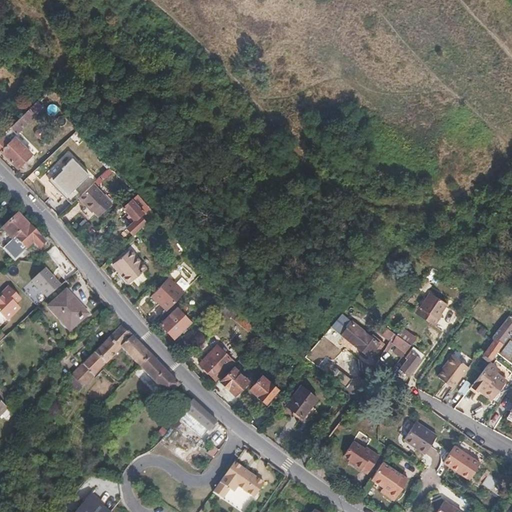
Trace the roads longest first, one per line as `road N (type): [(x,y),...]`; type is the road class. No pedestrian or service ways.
road 1 (tertiary): [(0,170),(194,386),(360,511)]
road 2 (residential): [(511,448),(394,379)]
